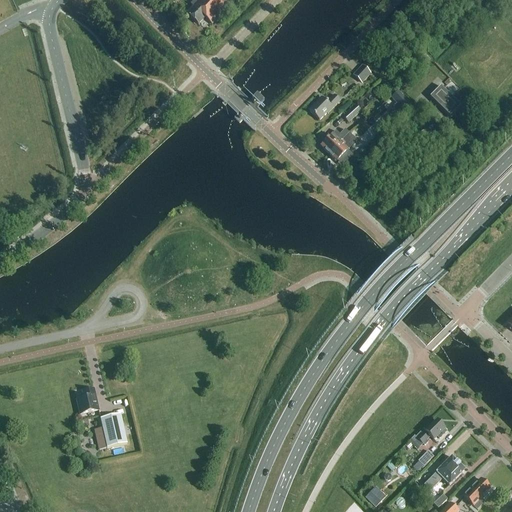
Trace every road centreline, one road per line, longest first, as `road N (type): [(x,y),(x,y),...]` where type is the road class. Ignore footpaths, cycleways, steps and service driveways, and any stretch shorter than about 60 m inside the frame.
road 1 (primary): [(511,155),(354,317),(279,433),(249,511)]
road 2 (primary): [(273,511),(307,431),(348,364),(511,189)]
road 3 (residential): [(49,13),(85,187),(0,262)]
road 4 (unclassified): [(511,262),(463,314),(511,360)]
